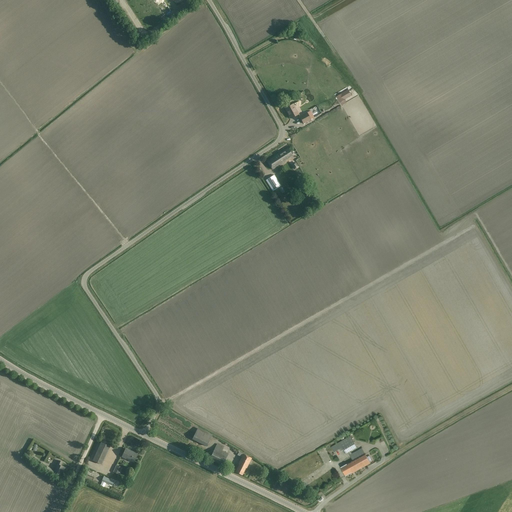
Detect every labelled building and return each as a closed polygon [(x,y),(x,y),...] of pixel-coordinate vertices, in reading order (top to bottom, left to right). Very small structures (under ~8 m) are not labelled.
[(114,0),(107,0),(113,9),(118,5),(114,0)] [(342,95),(341,94),(337,97),(340,103),(345,100),(344,99),(351,95),(348,90),(342,95)] [(285,109),(287,112),(289,115),(290,115),(292,118),(299,115),(293,104),(285,109)] [(307,113),(300,117),(304,124),(311,120),(307,113)] [(280,153),(267,162),(273,170),(284,162),(284,161),(293,155),(288,149),(281,154),(280,153)] [(274,175),(266,180),(273,191),(281,186),(274,175)] [(212,436),(198,429),(192,439),(207,446),(212,436)] [(356,448),(350,437),(339,443),(342,448),(346,454),(356,448)] [(101,442),(93,460),(102,465),(110,446),(101,442)] [(342,448),(339,443),(331,448),(334,453),(342,448)] [(217,444),(210,459),(223,466),(228,455),(222,452),(224,448),(217,444)] [(126,449),(122,457),(134,462),(138,454),(126,449)] [(352,462),(354,461),(359,470),(370,463),(365,454),(362,449),(349,456),(352,462)] [(239,465),(235,472),(242,475),(246,468),(247,468),(252,459),(239,452),(237,456),(242,458),(238,465),(239,465)] [(59,461),(54,472),(60,475),(61,472),(63,473),(65,468),(61,466),(63,462),(59,461)] [(351,474),(359,470),(354,461),(352,462),(347,464),(341,468),(345,476),(351,473),(351,474)] [(39,466),(51,474),(54,471),(42,463),(39,466)] [(117,466),(114,472),(119,475),(122,469),(117,466)] [(104,477),(102,481),(112,486),(114,482),(104,477)]
